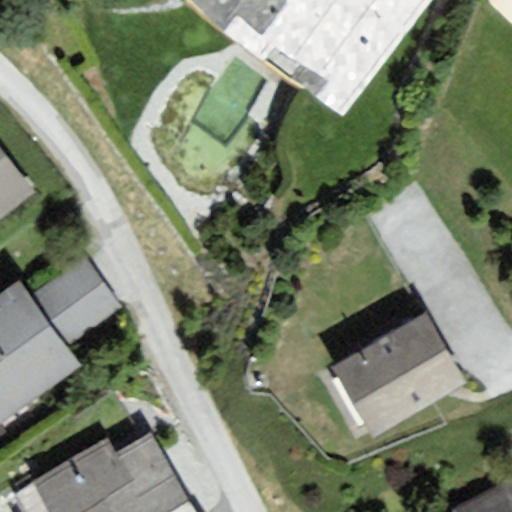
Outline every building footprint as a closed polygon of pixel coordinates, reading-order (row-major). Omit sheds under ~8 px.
[(195,0),(192,4),(343,114),(426,0),(195,0)] [(0,214),(32,189),(0,148),(0,214)] [(0,289),(0,422),(82,361),(68,343),(120,305),(81,254),(30,292),(18,276),(0,289)] [(465,381),(424,311),(333,364),(374,433),(465,381)] [(201,511),(199,511),(197,511),(151,432),(116,452),(106,436),(33,479),(51,511),(201,511)] [(511,511),(511,476),(440,511),(511,511)]
